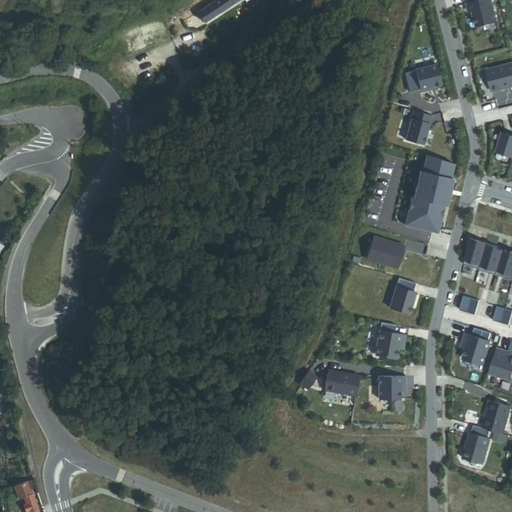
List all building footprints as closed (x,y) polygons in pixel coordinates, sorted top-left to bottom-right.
[(219,0),(200,13),(206,23),(241,0),(219,0)] [(469,13),(473,12),(478,32),(499,27),(491,0),(483,0),(467,4),(469,13)] [(492,92),(511,87),(511,64),(487,71),(492,92)] [(437,65),(404,74),(409,93),(442,85),(437,65)] [(423,145),(431,116),(414,111),(405,140),(423,145)] [(496,153),(511,157),(511,136),(503,133),(496,153)] [(446,206),(453,179),(451,178),(454,165),(433,159),(430,173),(428,173),(421,200),(418,200),(412,227),(437,234),(444,206),(446,206)] [(44,197),(51,186),(39,174),(35,171),(32,168),(26,173),(22,169),(13,176),(31,195),(37,189),(44,197)] [(404,246),(373,237),(366,260),(397,269),(404,246)] [(487,244),(470,239),(464,265),(480,270),(487,245),(487,244)] [(496,248),(487,245),(480,270),(479,271),(496,276),(503,251),(496,249),(496,248)] [(510,253),(503,251),(496,276),(511,279),(511,252),(510,252),(510,253)] [(415,292),(413,292),(415,283),(398,278),(389,308),(409,314),(415,292)] [(463,296),(459,310),(467,313),(472,298),(463,296)] [(479,301),(472,298),(467,313),(475,315),(479,301)] [(497,306),(493,321),(501,323),(505,309),(497,306)] [(511,313),(511,311),(505,309),(501,323),(509,326),(511,313)] [(394,333),(396,325),(381,323),(375,355),(395,359),(397,349),(398,343),(403,344),(405,335),(394,333)] [(489,344),(488,343),(491,333),(474,328),(472,336),(465,334),(463,342),(467,343),(466,349),(463,359),(483,365),(489,344)] [(489,373),(511,381),(511,377),(511,358),(510,358),(504,356),(505,352),(497,349),(489,373)] [(307,371),(298,383),(307,389),(315,377),(307,371)] [(325,392),(356,397),(359,376),(344,374),(343,375),(338,374),(337,373),(328,371),(325,392)] [(378,376),(378,399),(400,399),(400,391),(400,385),(405,385),(405,377),(378,376)] [(462,392),(482,394),(483,384),(463,382),(462,392)] [(503,434),(511,407),(490,401),(488,411),(489,412),(488,416),(486,416),(483,428),(490,430),(503,434)] [(470,433),(463,458),(483,464),(490,439),(488,438),(490,430),(483,428),(473,426),(471,434),(470,433)] [(37,511),(44,511),(33,480),(27,482),(37,511)]
